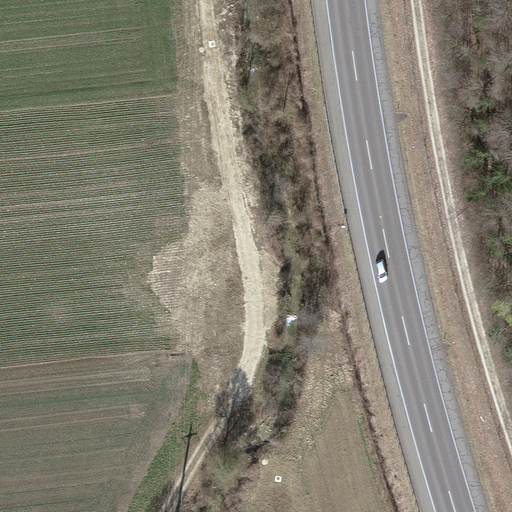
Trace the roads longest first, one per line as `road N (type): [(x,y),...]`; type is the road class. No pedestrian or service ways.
road 1 (track): [(168,511),(248,379),(260,322),(208,0)]
road 2 (trunk): [(348,0),(382,217),(457,511)]
road 3 (track): [(511,428),(477,331),(440,165),(418,0)]
